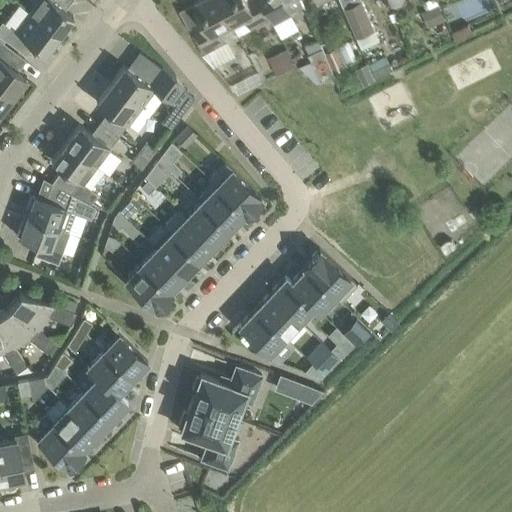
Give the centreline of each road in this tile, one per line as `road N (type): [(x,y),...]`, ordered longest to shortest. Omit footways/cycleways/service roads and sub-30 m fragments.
road 1 (residential): [(20,511),(146,481),(183,332),(289,225),(296,208),(286,179),(133,0)]
road 2 (residential): [(0,184),(127,0)]
